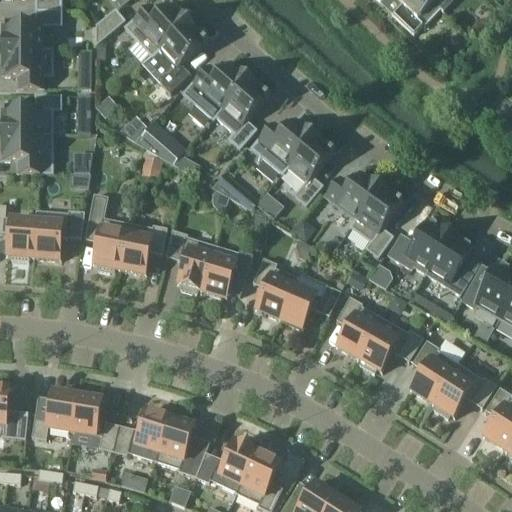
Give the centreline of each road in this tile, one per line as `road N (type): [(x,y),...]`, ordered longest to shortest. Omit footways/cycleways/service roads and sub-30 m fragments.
road 1 (tertiary): [(0,330),(146,345),(251,381),(350,434),(459,511)]
road 2 (residential): [(511,225),(406,168),(221,0)]
